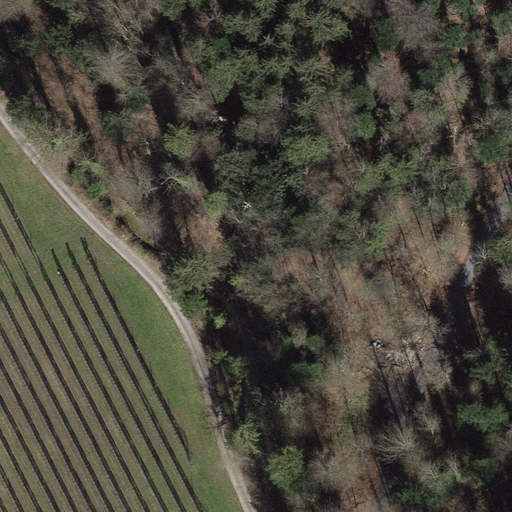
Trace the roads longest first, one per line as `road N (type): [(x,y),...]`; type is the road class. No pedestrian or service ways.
road 1 (track): [(251,511),(180,317),(0,112)]
road 2 (residential): [(385,511),(419,378),(442,347)]
road 3 (track): [(442,347),(473,266),(511,199)]
